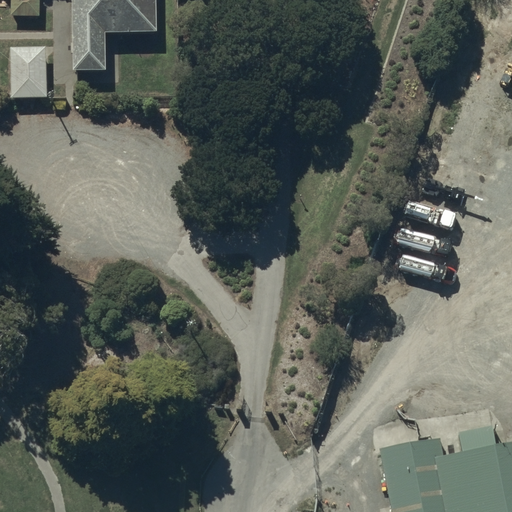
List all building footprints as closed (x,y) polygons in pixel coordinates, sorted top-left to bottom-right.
[(11,0),(11,15),(39,15),(38,0),(11,0)] [(73,0),(74,70),(108,70),(108,33),(159,33),(158,0),(73,0)] [(511,0),(488,0),(467,62),(511,77),(511,0)] [(11,48),(11,96),(46,97),(46,48),(11,48)] [(389,271),(433,287),(506,90),(462,74),(389,271)] [(511,121),(476,209),(511,224),(511,121)] [(441,442),(381,454),(392,511),(511,511),(511,462),(510,452),(446,465),(441,442)]
